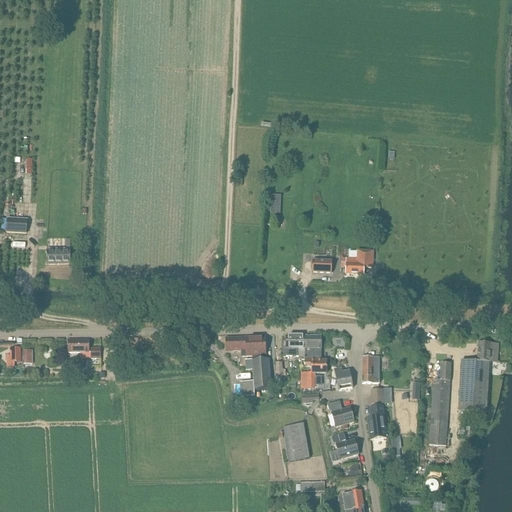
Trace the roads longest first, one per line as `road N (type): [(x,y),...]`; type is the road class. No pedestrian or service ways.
road 1 (track): [(236,0),(223,306),(309,310)]
road 2 (tertiary): [(0,334),(357,328)]
road 3 (residential): [(377,511),(356,384),(357,328)]
road 4 (tertiary): [(357,328),(511,325)]
